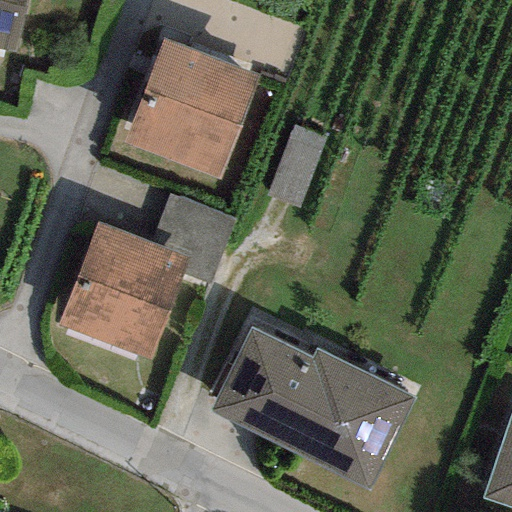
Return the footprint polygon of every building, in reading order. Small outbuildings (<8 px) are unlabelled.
[(23,0),(0,0),(0,47),(11,51),(23,0)] [(257,78),(160,41),(121,143),(218,180),(257,78)] [(166,194),(149,241),(180,253),(173,273),(209,286),(234,218),(166,194)] [(149,241),(92,221),(55,323),(144,354),(173,273),(180,253),(149,241)] [(313,363),(250,331),(209,414),(268,443),(367,492),(414,397),(319,350),(313,363)] [(511,511),(511,408),(510,408),(478,502),(511,511)]
